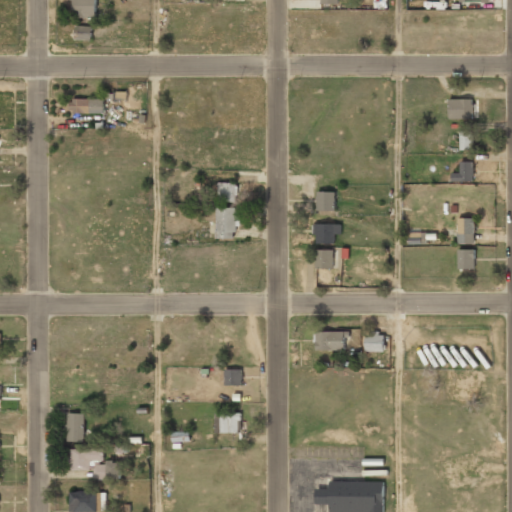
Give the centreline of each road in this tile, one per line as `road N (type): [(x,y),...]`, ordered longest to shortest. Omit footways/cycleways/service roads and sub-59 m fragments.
road 1 (residential): [(511,67),(0,72)]
road 2 (residential): [(41,511),(39,0)]
road 3 (residential): [(511,303),(0,305)]
road 4 (residential): [(280,511),(280,0)]
